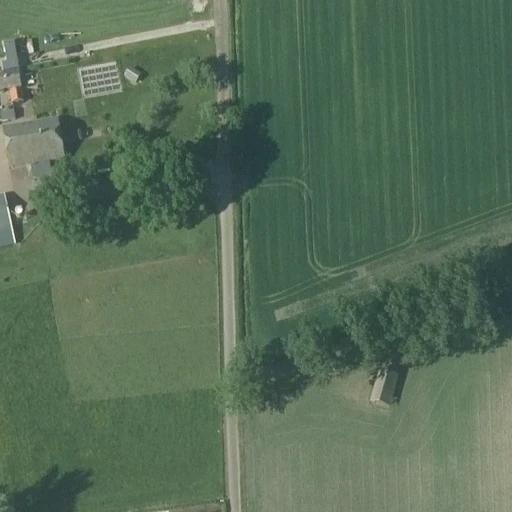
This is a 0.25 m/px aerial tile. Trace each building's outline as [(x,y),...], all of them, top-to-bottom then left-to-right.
[(129,70),(124,78),(136,85),(140,76),(129,70)] [(0,91),(21,88),(18,73),(0,76),(0,91)] [(23,103),(21,91),(9,93),(11,105),(23,103)] [(10,170),(63,160),(56,121),(3,131),(10,170)] [(52,183),(68,181),(65,166),(50,169),(52,183)] [(0,247),(14,245),(4,196),(0,196),(0,247)] [(390,411),(399,377),(377,371),(368,405),(390,411)]
